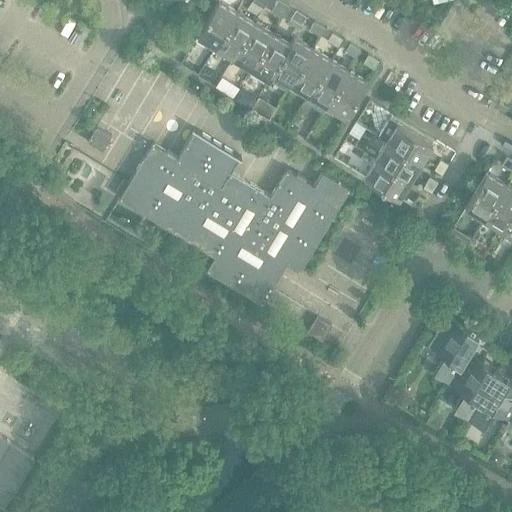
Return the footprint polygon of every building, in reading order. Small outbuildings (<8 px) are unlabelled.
[(217,0),(196,34),(215,45),(236,10),(219,0),(217,0)] [(283,12),(288,4),(281,0),(276,0),(273,6),(283,12)] [(300,23),(305,15),(295,9),(290,17),(300,23)] [(215,45),(232,56),(254,21),(236,10),(215,45)] [(319,34),(324,26),(314,20),(309,28),(319,34)] [(232,56),(250,67),(271,32),(254,21),(232,56)] [(337,45),(342,37),(332,31),(327,39),(337,45)] [(267,78),(271,71),(288,42),(271,32),(250,67),(267,78)] [(271,71),(289,82),(311,46),(292,35),(288,42),(271,71)] [(355,56),(359,48),(349,42),(345,50),(355,56)] [(289,82),(306,93),(328,57),(311,46),(289,82)] [(373,67),(377,59),(367,53),(363,61),(373,67)] [(306,93),(324,104),(346,68),(328,57),(306,93)] [(365,80),(346,68),(324,104),(343,115),(365,80)] [(507,106),(511,97),(511,94),(505,91),(499,101),(507,106)] [(378,134),(386,139),(421,160),(432,142),(389,116),(378,134)] [(103,150),(112,135),(96,126),(87,141),(103,150)] [(139,163),(120,193),(119,197),(214,255),(205,269),(261,303),(278,276),(271,272),(279,259),(298,271),(347,188),(348,189),(349,187),(321,170),(311,187),(299,179),(301,176),(286,167),(269,194),(230,171),(239,157),(240,157),(241,156),(193,127),(192,128),(193,129),(177,157),(151,142),(143,156),(149,160),(145,166),(139,163)] [(386,139),(375,157),(410,178),(421,160),(386,139)] [(511,169),(511,168),(511,158),(506,155),(502,163),(511,169)] [(398,196),(410,178),(375,157),(364,175),(398,196)] [(441,173),(448,162),(440,158),(434,168),(441,173)] [(464,206),(482,217),(504,182),(485,171),(472,193),(464,206)] [(430,191),(437,180),(429,175),(423,186),(430,191)] [(482,217),(500,228),(511,208),(511,187),(504,182),(482,217)] [(418,209),(424,200),(417,195),(411,205),(418,209)] [(511,208),(500,228),(511,235),(511,208)] [(434,373),(448,381),(466,351),(467,352),(478,333),(447,314),(429,344),(445,354),(434,373)] [(307,330),(315,335),(321,339),(331,324),(316,315),(307,330)] [(454,409),(468,418),(497,370),(467,352),(466,351),(448,381),(464,391),(454,409)] [(494,409),(509,418),(511,413),(511,378),(497,370),(468,418),(483,427),(494,409)] [(432,410),(426,421),(437,428),(443,417),(432,410)] [(0,505),(2,507),(33,456),(17,447),(0,436),(0,505)]
